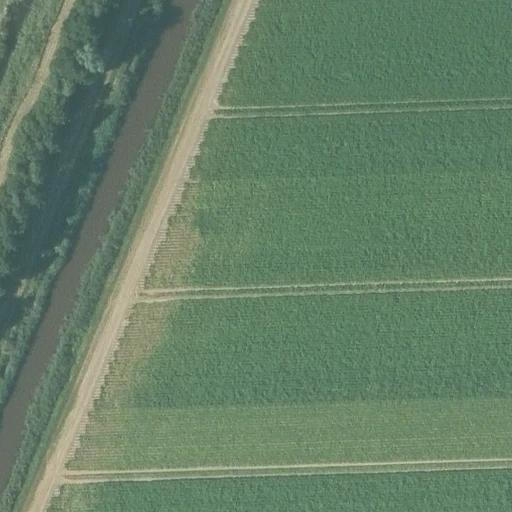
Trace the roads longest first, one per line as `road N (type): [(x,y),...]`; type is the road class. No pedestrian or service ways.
road 1 (track): [(0,324),(132,0)]
road 2 (track): [(0,152),(63,0)]
